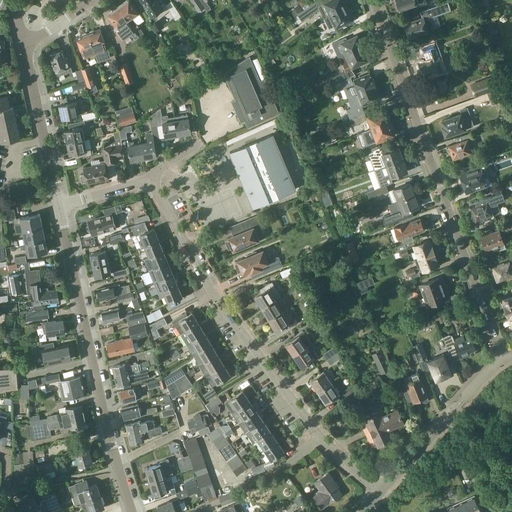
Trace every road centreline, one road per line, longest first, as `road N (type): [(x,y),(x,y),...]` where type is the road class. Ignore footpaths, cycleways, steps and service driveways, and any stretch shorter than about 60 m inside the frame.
road 1 (residential): [(380,493),(320,437),(221,306),(151,178)]
road 2 (residential): [(502,361),(372,0)]
road 3 (residential): [(130,511),(58,206)]
road 4 (residential): [(380,493),(502,361)]
